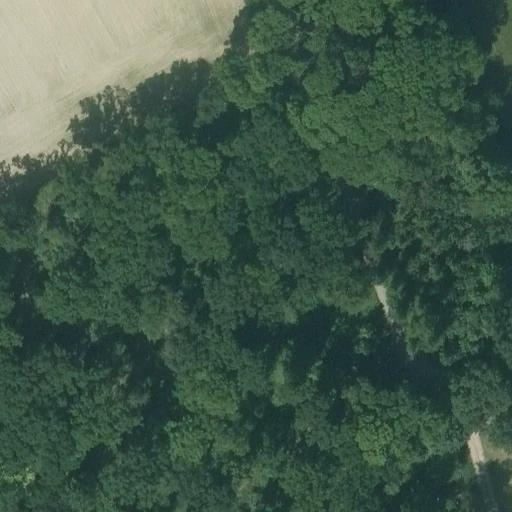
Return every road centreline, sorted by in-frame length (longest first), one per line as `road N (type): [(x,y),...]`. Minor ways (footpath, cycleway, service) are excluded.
road 1 (unclassified): [(267,0),(416,379),(511,394)]
road 2 (track): [(472,511),(441,382)]
